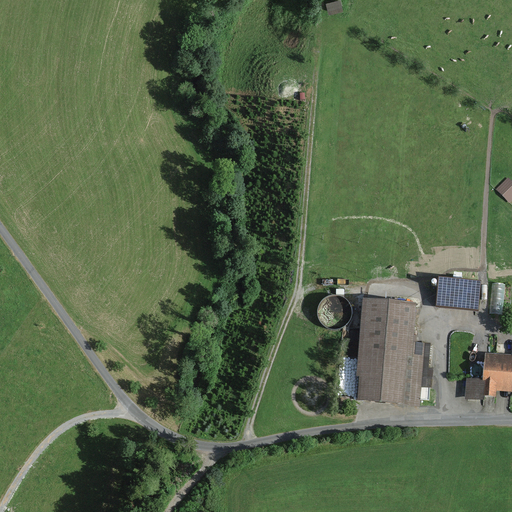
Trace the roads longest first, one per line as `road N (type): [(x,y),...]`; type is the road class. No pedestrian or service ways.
road 1 (residential): [(0,228),(133,412),(174,442),(221,448),(333,427),(511,420)]
road 2 (track): [(319,29),(296,293)]
road 3 (track): [(0,511),(55,433),(77,420),(133,412)]
